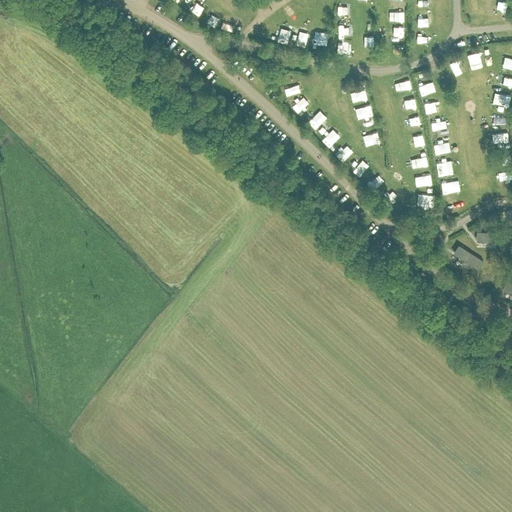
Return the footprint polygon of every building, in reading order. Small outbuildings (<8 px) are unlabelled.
[(195,12),(201,15),(205,8),(199,5),(195,12)] [(431,10),(419,12),(420,21),(433,19),(431,10)] [(399,23),(408,22),(407,12),(398,13),(399,23)] [(339,26),(339,38),(356,38),(356,26),(339,26)] [(316,45),(325,47),(328,33),(319,31),(316,45)] [(433,35),(424,36),(424,43),(433,43),(433,35)] [(378,44),(364,45),(365,56),(379,56),(378,44)] [(473,55),(477,67),(485,65),(481,53),(473,55)] [(455,71),(465,69),(462,58),(453,60),(455,71)] [(504,77),(503,87),(510,88),(511,78),(504,77)] [(403,81),(405,91),(416,89),(414,79),(403,81)] [(304,92),(301,82),(285,86),(288,96),(304,92)] [(424,97),(435,95),(433,85),(423,86),(424,97)] [(404,100),(408,110),(421,106),(417,95),(404,100)] [(500,98),(505,112),(511,109),(506,95),(500,98)] [(303,117),(315,107),(307,98),(296,108),(303,117)] [(430,116),(444,115),(444,105),(430,105),(430,116)] [(374,109),(365,111),(368,123),(377,121),(374,109)] [(314,118),(321,125),(328,119),(321,111),(314,118)] [(422,115),(411,116),(412,128),(423,127),(422,115)] [(509,115),(495,115),(495,125),(504,125),(504,123),(509,123),(509,115)] [(317,130),(321,126),(313,118),(309,122),(317,130)] [(336,142),(343,137),(336,128),(329,133),(336,142)] [(382,133),(373,135),(375,147),(384,145),(382,133)] [(327,134),(323,139),(333,147),(337,142),(327,134)] [(425,136),(416,137),(418,149),(427,148),(425,136)] [(438,154),(448,154),(448,143),(438,144),(438,154)] [(423,156),(426,169),(432,167),(429,155),(423,156)] [(423,158),(416,158),(416,167),(424,167),(423,158)] [(454,162),(439,164),(441,176),(456,174),(454,162)] [(511,171),(502,172),(503,182),(511,181),(511,171)] [(396,200),(401,194),(394,187),(388,192),(396,200)] [(391,196),(387,200),(392,206),(396,202),(391,196)] [(453,200),(454,212),(463,212),(463,199),(453,200)] [(487,237),(507,236),(506,227),(487,228),(487,237)]
